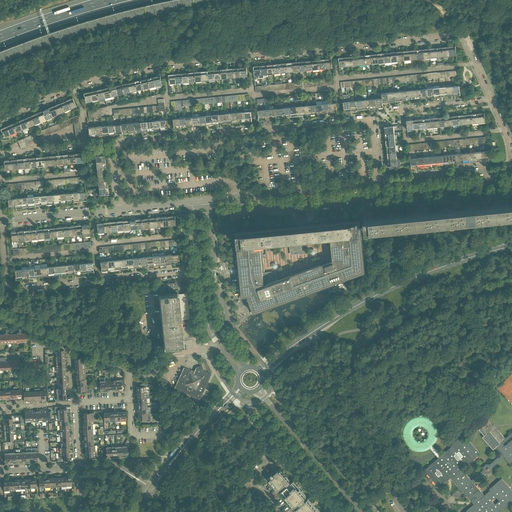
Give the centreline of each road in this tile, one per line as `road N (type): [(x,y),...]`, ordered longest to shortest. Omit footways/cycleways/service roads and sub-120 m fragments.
road 1 (residential): [(490,99),(455,34),(148,65),(71,85)]
road 2 (residential): [(120,208),(120,144),(370,121)]
road 3 (residential): [(78,467),(75,406),(129,400),(127,369),(0,313)]
road 4 (secondary): [(260,371),(406,279),(511,246)]
road 5 (motorway): [(0,52),(181,0)]
road 6 (residential): [(245,367),(222,333),(208,200)]
road 7 (residential): [(208,200),(379,182)]
road 8 (residential): [(360,511),(258,388)]
road 9 (residential): [(97,281),(7,288),(0,220)]
road 10 (residential): [(0,153),(83,146),(71,85)]
road 11 (secondary): [(152,488),(240,387)]
road 12 (residential): [(379,182),(511,170)]
road 13 (residential): [(0,220),(120,208)]
